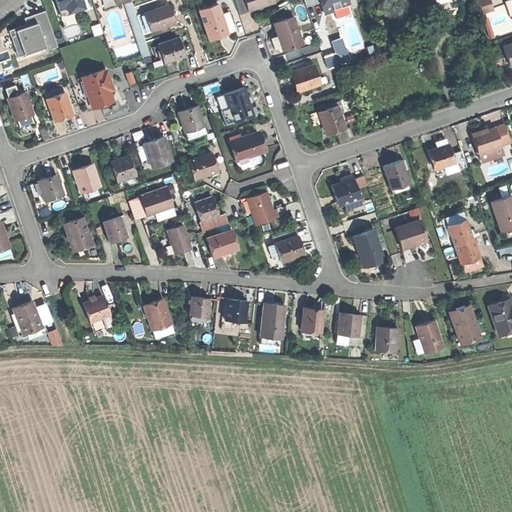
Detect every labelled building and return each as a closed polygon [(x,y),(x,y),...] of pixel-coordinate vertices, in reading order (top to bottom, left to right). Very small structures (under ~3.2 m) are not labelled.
[(56,0),(59,8),(71,5),(78,2),(83,1),(82,0),(56,0)] [(246,0),(249,10),(263,6),(276,2),(275,0),(246,0)] [(354,9),(351,0),(320,0),(327,18),(354,9)] [(475,0),(480,13),(493,9),(489,0),(475,0)] [(145,12),(151,30),(165,25),(176,22),(170,4),(145,12)] [(218,37),(228,34),(218,4),(200,10),(210,40),(218,37)] [(72,10),(71,5),(59,8),(61,14),(72,10)] [(57,47),(44,11),(23,18),(25,25),(8,31),(17,57),(45,48),(46,51),(57,47)] [(74,14),(62,18),(66,27),(72,25),(74,31),(91,25),(93,31),(102,28),(98,15),(77,22),(74,14)] [(279,39),(282,50),(302,44),(293,17),(274,24),(279,39)] [(178,37),(158,43),(164,61),(173,57),(184,54),(178,37)] [(511,43),(503,46),(510,67),(511,65),(511,43)] [(293,73),(299,91),(320,84),(314,64),(308,66),(309,68),(293,73)] [(103,102),(114,99),(107,79),(104,69),(83,76),(93,106),(103,102)] [(126,71),(129,81),(135,80),(132,70),(126,71)] [(296,92),(299,91),(293,73),(293,71),(290,72),(293,83),(296,92)] [(229,108),(233,123),(253,117),(250,105),(248,100),(244,89),(224,95),(229,108)] [(48,97),(55,119),(65,116),(73,113),(66,91),(48,97)] [(8,98),(15,119),(24,116),(33,114),(26,92),(8,98)] [(217,95),(212,97),(214,102),(211,103),(213,110),(221,107),(217,95)] [(180,111),(186,131),(204,125),(197,105),(189,108),(180,111)] [(331,132),(345,128),(337,105),(308,114),(311,122),(314,130),(316,137),(331,132)] [(226,125),(233,123),(229,108),(222,111),(226,125)] [(505,124),(494,127),(501,146),(511,142),(505,124)] [(482,129),(471,133),(481,165),(504,157),(501,146),(494,127),(487,130),(482,131),(482,129)] [(145,144),(152,166),(172,160),(164,135),(158,137),(153,139),(154,142),(145,144)] [(231,146),(236,162),(239,161),(247,158),(263,154),(260,144),(257,135),(241,140),(242,142),(231,146)] [(434,149),(428,151),(434,169),(455,162),(452,153),(449,144),(437,148),(434,149)] [(461,150),(452,153),(455,162),(457,170),(467,167),(461,150)] [(191,160),(197,179),(210,175),(209,172),(217,170),(212,153),(191,160)] [(118,181),(136,175),(130,155),(120,158),(111,161),(118,181)] [(391,188),(408,182),(400,159),(391,162),(383,164),(391,188)] [(80,193),(101,186),(93,163),(83,166),(72,169),(80,193)] [(46,200),(64,194),(57,174),(48,177),(39,180),(46,200)] [(341,183),(331,186),(337,205),(343,203),(358,198),(352,179),(341,183)] [(142,194),(148,214),(159,210),(172,206),(165,186),(142,194)] [(248,198),(256,223),(279,216),(277,208),(273,209),(271,201),(268,192),(248,198)] [(136,218),(148,214),(142,194),(129,198),(136,218)] [(491,201),(501,231),(511,228),(511,227),(511,196),(511,194),(491,201)] [(194,201),(200,221),(218,215),(218,214),(215,205),(212,195),(194,201)] [(361,204),(358,198),(343,203),(345,210),(361,204)] [(224,212),(218,214),(218,215),(200,221),(202,224),(200,225),(202,230),(227,222),(224,212)] [(103,221),(110,242),(119,239),(128,236),(121,216),(103,221)] [(68,236),(72,248),(90,242),(83,217),(64,223),(68,236)] [(395,227),(402,249),(409,246),(415,245),(414,242),(427,238),(421,219),(395,227)] [(447,225),(453,244),(471,238),(467,227),(465,219),(447,225)] [(2,222),(0,222),(0,249),(11,246),(6,233),(2,222)] [(185,224),(169,228),(175,252),(184,249),(192,247),(185,224)] [(205,238),(213,256),(226,250),(238,245),(231,227),(205,238)] [(374,230),(353,237),(357,250),(361,249),(366,266),(384,261),(374,230)] [(283,260),(306,253),(303,244),(301,235),(277,243),(283,260)] [(453,244),(459,263),(479,256),(478,251),(473,237),(471,238),(453,244)] [(363,267),(366,266),(361,249),(357,250),(360,259),(363,267)] [(462,271),(482,264),(479,256),(459,263),(462,271)] [(85,291),(78,292),(81,314),(103,310),(99,289),(94,290),(85,291)] [(190,314),(208,316),(210,298),(200,297),(191,296),(190,314)] [(226,319),(246,321),(248,299),(238,298),(228,297),(226,319)] [(151,302),(143,305),(151,329),(170,323),(162,298),(151,302)] [(23,304),(14,307),(17,315),(22,329),(24,334),(43,326),(33,300),(23,304)] [(489,305),(498,332),(511,327),(511,304),(511,305),(510,302),(503,305),(501,301),(489,305)] [(275,304),(265,303),(262,337),(283,339),(287,305),(275,304)] [(461,309),(453,312),(458,327),(456,327),(461,343),(481,336),(471,306),(461,309)] [(303,330),(322,331),(324,310),(314,309),(305,308),(303,330)] [(104,321),(103,310),(81,314),(83,325),(104,321)] [(339,334),(360,336),(361,314),(351,313),(340,312),(340,315),(340,324),(339,334)] [(19,330),(22,329),(17,315),(14,316),(19,330)] [(425,322),(416,325),(425,351),(444,344),(435,319),(425,322)] [(173,330),(170,323),(151,329),(148,330),(151,338),(173,330)] [(389,328),(379,327),(377,350),(399,351),(401,329),(389,328)] [(58,328),(49,331),(53,346),(62,343),(58,328)]
